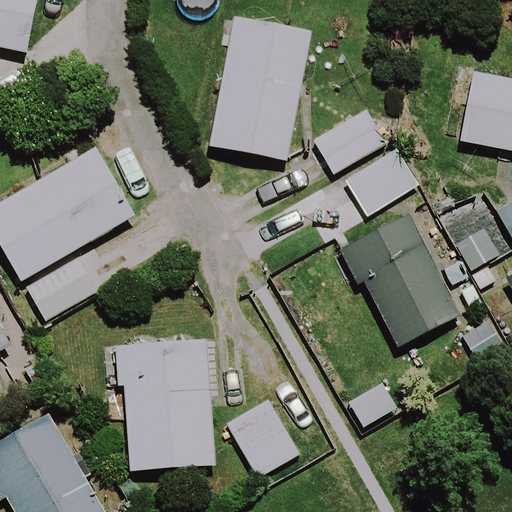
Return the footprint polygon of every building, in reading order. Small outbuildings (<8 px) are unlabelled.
[(0,0),(0,49),(32,57),(44,0),(0,0)] [(316,36),(238,21),(213,149),(291,164),(316,36)] [(511,81),(477,75),(464,145),(511,154),(511,81)] [(389,146),(370,113),(317,144),(336,177),(389,146)] [(140,219),(100,151),(0,207),(0,242),(24,285),(140,219)] [(421,186),(399,152),(348,184),(370,219),(421,186)] [(511,206),(500,214),(511,234),(511,206)] [(464,322),(414,217),(342,252),(360,289),(368,285),(400,353),(464,322)] [(29,291),(48,325),(102,294),(83,261),(29,291)] [(0,357),(16,348),(0,321),(0,357)] [(219,469),(211,344),(118,351),(121,390),(128,389),(134,475),(219,469)] [(301,457),(270,402),(229,425),(260,480),(301,457)] [(79,465),(51,418),(0,447),(0,497),(4,504),(11,500),(17,511),(106,511),(88,480),(93,477),(84,462),(79,465)]
